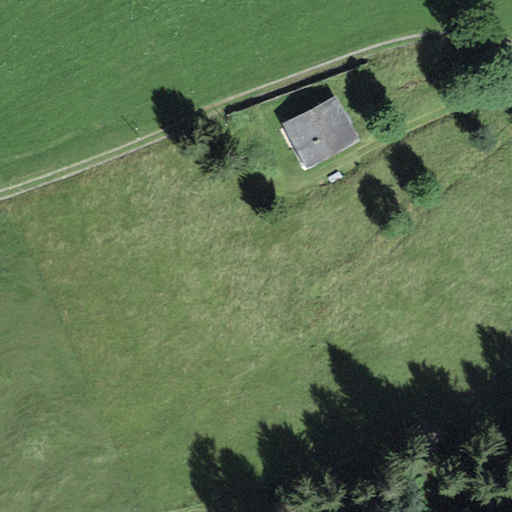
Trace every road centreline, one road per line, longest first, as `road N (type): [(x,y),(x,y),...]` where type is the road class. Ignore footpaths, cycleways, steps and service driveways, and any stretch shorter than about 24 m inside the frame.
road 1 (track): [(511,46),(461,33),(383,46),(0,194)]
road 2 (track): [(339,165),(511,82)]
